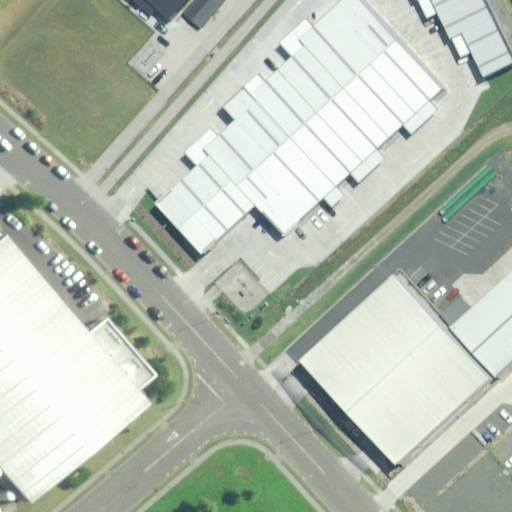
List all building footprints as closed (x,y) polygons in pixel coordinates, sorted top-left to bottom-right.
[(138,0),(169,26),(177,20),(193,34),(217,5),(211,0),(138,0)] [(391,0),(349,0),(349,2),(380,6),(379,13),(396,15),(398,4),(391,3),(391,0)] [(472,9),(468,0),(444,0),(453,18),(472,9)] [(0,490),(8,499),(124,402),(71,339),(0,255),(0,490)] [(296,367),(400,476),(511,369),(511,275),(465,320),(408,260),(296,367)] [(96,318),(71,339),(119,396),(144,374),(96,318)]
